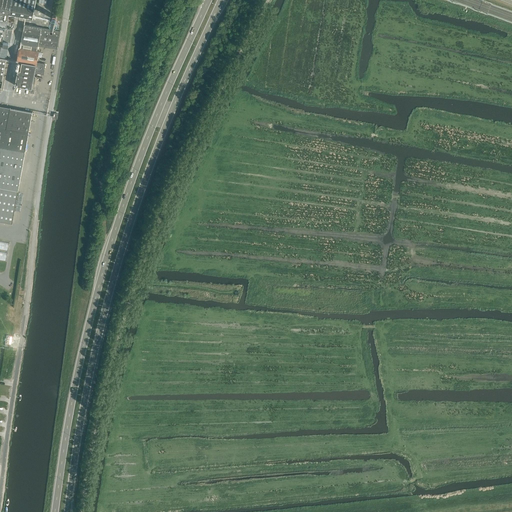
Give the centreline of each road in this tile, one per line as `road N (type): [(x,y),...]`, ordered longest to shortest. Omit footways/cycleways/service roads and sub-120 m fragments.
road 1 (trunk): [(208,0),(157,110),(102,272),(54,511)]
road 2 (unclassified): [(0,500),(68,0)]
road 3 (trunk): [(67,511),(114,275),(201,44)]
